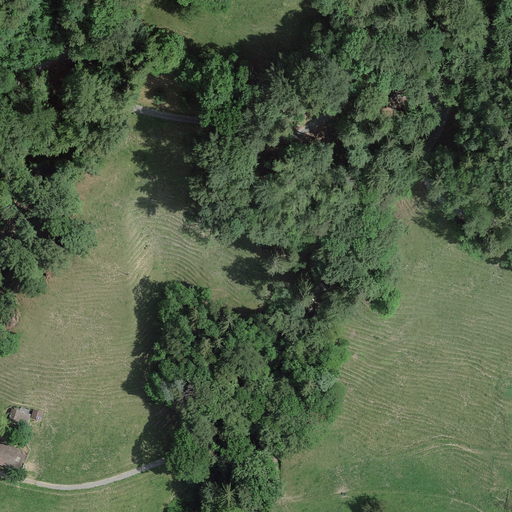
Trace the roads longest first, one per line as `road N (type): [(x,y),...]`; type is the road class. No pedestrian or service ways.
road 1 (residential): [(0,90),(54,57),(78,52),(110,92),(141,108),(276,136),(333,110),(429,93),(442,106),(423,156),(429,185),(469,216),(511,226)]
road 2 (track): [(0,474),(73,488),(213,436),(244,437),(275,460),(280,490)]
